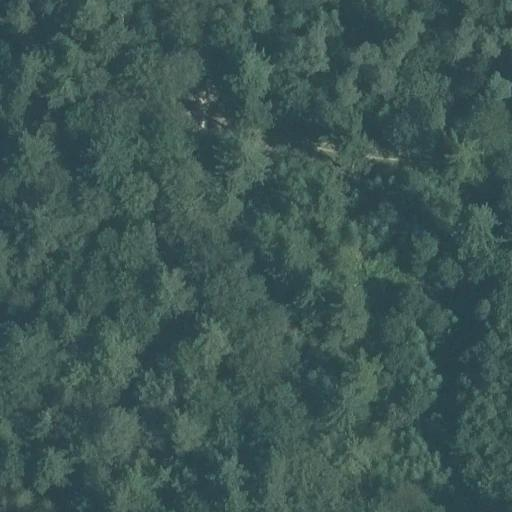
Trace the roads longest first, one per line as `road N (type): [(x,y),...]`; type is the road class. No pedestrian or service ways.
road 1 (track): [(213,0),(197,151),(211,249),(332,511)]
road 2 (track): [(72,0),(135,75),(199,119),(511,171)]
